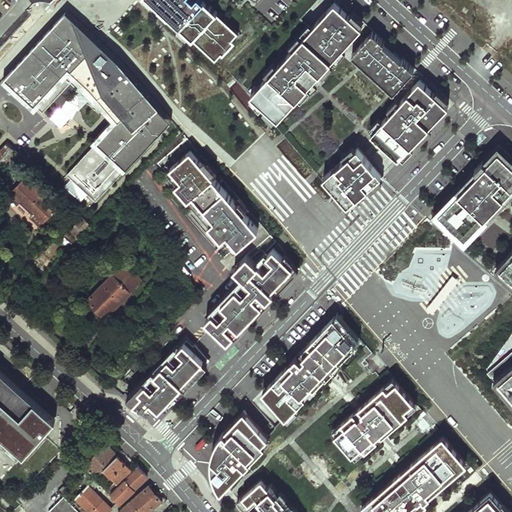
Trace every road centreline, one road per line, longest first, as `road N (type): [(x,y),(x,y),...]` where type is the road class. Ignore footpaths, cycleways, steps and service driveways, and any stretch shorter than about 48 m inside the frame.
road 1 (residential): [(156,454),(495,100)]
road 2 (tertiary): [(0,311),(156,454)]
road 3 (residential): [(384,0),(495,100)]
